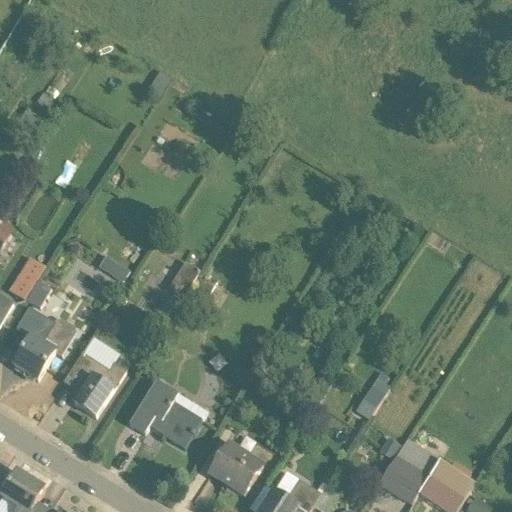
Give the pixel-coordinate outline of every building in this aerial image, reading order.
[(22,77),(8,69),(0,81),(0,82),(13,91),(22,77)] [(159,102),(165,92),(154,86),(148,96),(159,102)] [(48,110),(53,101),(44,95),(38,104),(48,110)] [(0,253),(13,233),(0,225),(0,253)] [(201,275),(187,265),(170,292),(185,301),(201,275)] [(124,286),(131,275),(119,267),(112,279),(124,286)] [(71,285),(90,296),(103,274),(93,268),(90,274),(80,268),(71,285)] [(215,307),(224,292),(204,281),(195,295),(215,307)] [(39,285),(27,304),(41,312),(52,293),(39,285)] [(56,327),(55,326),(30,311),(17,332),(32,341),(14,370),(39,384),(56,356),(63,360),(64,359),(62,358),(72,343),(53,331),(56,327)] [(75,407),(86,415),(97,421),(128,375),(115,367),(121,358),(102,346),(102,345),(95,340),(67,383),(84,394),(75,407)] [(330,358),(319,351),(315,358),(326,365),(330,358)] [(381,375),(377,382),(379,382),(386,387),(390,381),(381,375)] [(196,437),(208,417),(157,385),(130,429),(146,439),(153,428),(167,437),(165,441),(185,453),(194,440),(196,437)] [(386,397),(385,397),(373,389),(357,413),(357,414),(370,422),(386,397)] [(394,464),(403,450),(389,441),(380,455),(394,464)] [(413,509),(414,506),(437,469),(442,462),(409,442),(376,494),(388,502),(392,496),(413,509)] [(244,501),(265,467),(232,445),(214,472),(228,481),(224,488),(244,501)] [(439,501),(456,511),(458,511),(472,491),(437,469),(414,506),(423,511),(424,511),(429,504),(435,508),(439,501)] [(39,511),(36,509),(46,493),(18,475),(2,502),(17,511),(39,511)] [(312,511),(314,510),(326,490),(320,487),(316,494),(287,475),(262,511),(312,511)] [(329,511),(338,498),(326,490),(314,510),(317,511),(329,511)] [(468,511),(493,511),(494,511),(476,500),(468,511)]
